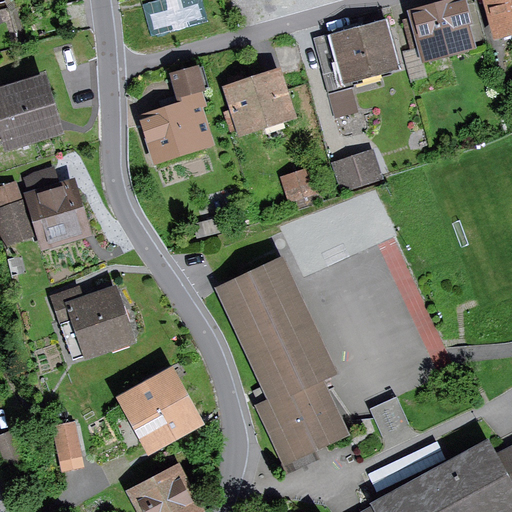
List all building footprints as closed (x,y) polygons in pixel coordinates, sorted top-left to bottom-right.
[(144,0),(152,29),(207,14),(203,0),(144,0)] [(511,27),(511,0),(487,0),(497,32),(511,27)] [(426,53),(467,42),(461,23),(468,21),(463,4),(456,6),(416,17),(404,20),(412,48),(424,45),(426,53)] [(0,51),(17,47),(8,10),(0,11),(0,51)] [(349,85),(347,78),(392,66),(382,27),(363,32),(361,24),(334,32),(336,39),(317,44),(329,90),(349,85)] [(511,83),(510,76),(511,74),(511,54),(510,49),(507,50),(505,44),(489,48),(500,87),(511,83)] [(173,76),(178,95),(207,87),(202,68),(173,76)] [(224,112),(230,131),(287,113),(276,78),(245,88),(240,75),(228,79),(236,108),(224,112)] [(0,89),(0,105),(11,140),(51,127),(38,86),(18,92),(15,85),(0,89)] [(143,123),(154,156),(209,138),(198,105),(143,123)] [(371,157),(336,168),(343,189),(378,177),(371,157)] [(26,179),(46,241),(82,231),(69,187),(59,190),(53,171),(26,179)] [(285,181),(290,198),(314,190),(309,173),(285,181)] [(0,230),(5,243),(31,233),(20,205),(23,204),(20,196),(9,200),(8,198),(0,200),(0,230)] [(318,380),(331,374),(279,261),(221,288),(273,400),(260,406),(285,461),(344,433),(318,380)] [(54,298),(61,320),(60,321),(73,359),(129,339),(112,292),(82,302),(77,290),(54,298)] [(127,400),(151,444),(193,421),(168,377),(149,387),(127,400)] [(253,391),(259,404),(269,399),(263,386),(253,391)] [(382,437),(409,425),(397,398),(369,410),(382,437)] [(55,427),(61,457),(78,453),(72,424),(55,427)] [(0,437),(0,445),(7,467),(22,462),(12,434),(0,437)] [(508,511),(511,510),(511,488),(495,457),(488,444),(364,511),(508,511)] [(511,448),(495,457),(511,488),(511,448)] [(137,493),(146,511),(182,511),(192,507),(174,473),(137,493)]
